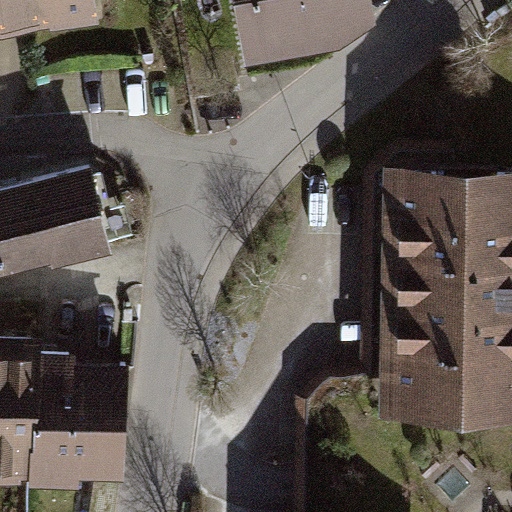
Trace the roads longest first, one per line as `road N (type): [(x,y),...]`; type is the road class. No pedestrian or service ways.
road 1 (residential): [(137,511),(161,306),(183,234),(214,186)]
road 2 (residential): [(214,186),(455,0)]
road 3 (residential): [(0,142),(120,137),(214,186)]
